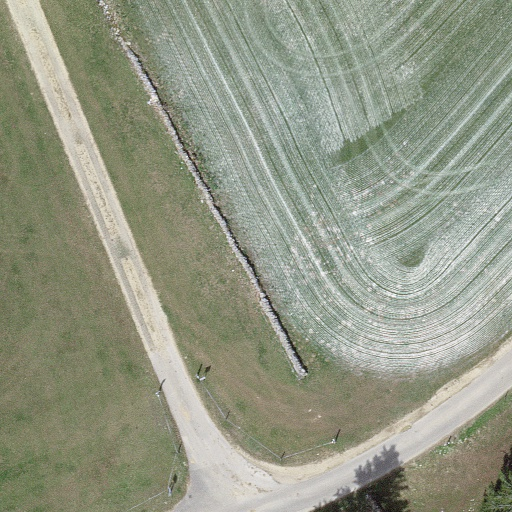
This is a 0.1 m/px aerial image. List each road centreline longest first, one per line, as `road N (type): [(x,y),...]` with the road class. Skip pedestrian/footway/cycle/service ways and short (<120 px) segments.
road 1 (track): [(234,511),(23,0)]
road 2 (unclassified): [(511,380),(327,487),(252,511)]
